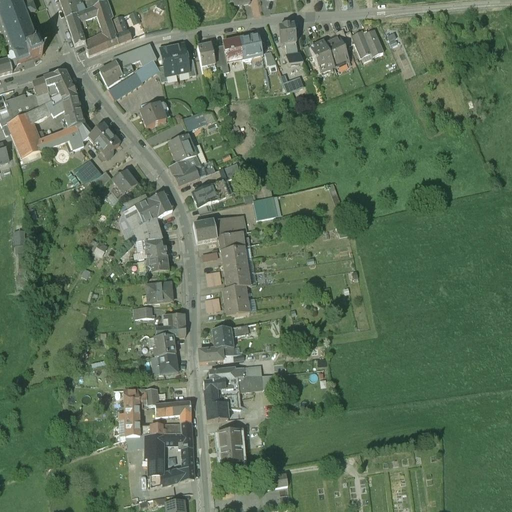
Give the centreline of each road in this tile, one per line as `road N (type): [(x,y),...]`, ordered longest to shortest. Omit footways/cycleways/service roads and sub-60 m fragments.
road 1 (residential): [(202,511),(190,256),(180,212),(155,166),(73,66)]
road 2 (residential): [(511,13),(305,15),(171,35),(73,66)]
